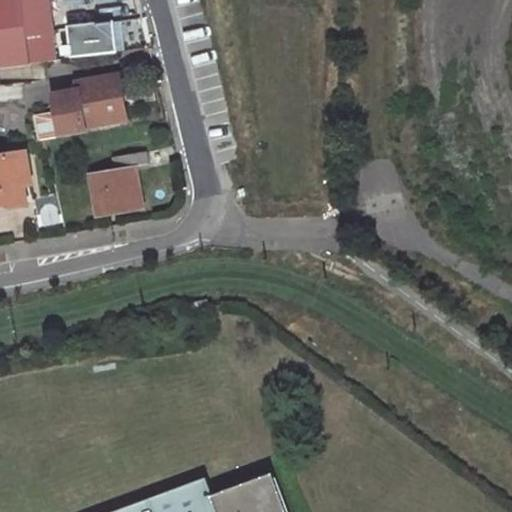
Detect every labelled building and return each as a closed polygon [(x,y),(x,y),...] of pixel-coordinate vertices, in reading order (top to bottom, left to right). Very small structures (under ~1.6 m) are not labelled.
[(0,0),(0,72),(53,66),(38,0),(0,0)] [(110,29),(67,35),(70,62),(113,56),(110,29)] [(81,130),(124,123),(116,77),(73,84),(74,92),(51,96),(58,139),(82,134),(81,130)] [(45,108),(31,113),(39,139),(53,135),(45,108)] [(21,146),(23,156),(43,152),(41,142),(21,146)] [(112,178),(89,182),(96,216),(116,212),(115,207),(135,203),(130,175),(143,172),(141,157),(109,163),(112,178)] [(10,159),(0,160),(0,212),(19,209),(10,159)] [(117,217),(137,213),(135,203),(115,207),(116,212),(117,217)] [(287,511),(273,473),(217,493),(209,476),(109,511),(287,511)]
